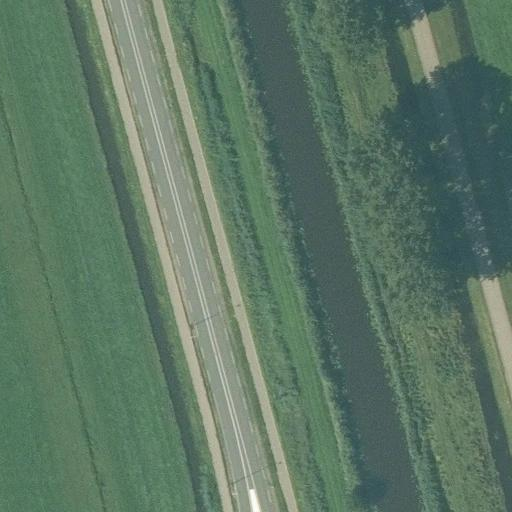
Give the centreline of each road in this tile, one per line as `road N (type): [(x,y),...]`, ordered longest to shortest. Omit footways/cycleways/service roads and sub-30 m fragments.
road 1 (primary): [(257,511),(121,0)]
road 2 (unclassified): [(511,370),(414,0)]
